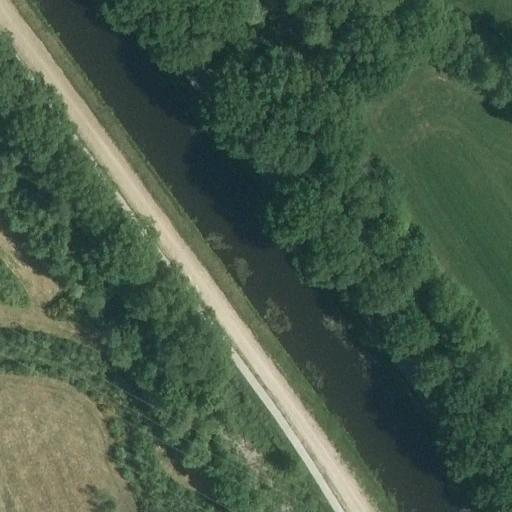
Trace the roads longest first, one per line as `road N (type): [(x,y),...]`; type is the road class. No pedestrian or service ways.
road 1 (tertiary): [(509,511),(145,0)]
road 2 (track): [(362,511),(0,6)]
